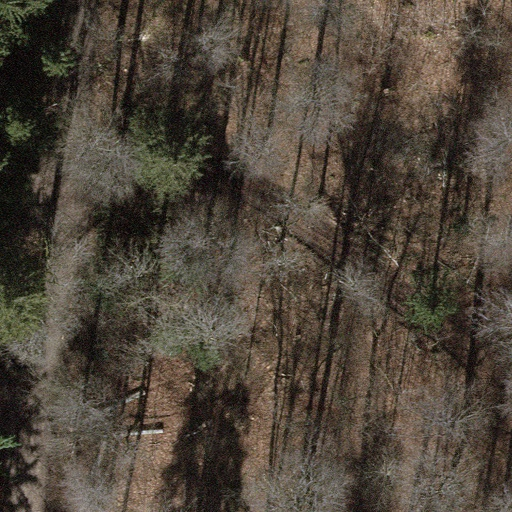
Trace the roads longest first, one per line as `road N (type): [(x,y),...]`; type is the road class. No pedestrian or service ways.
road 1 (track): [(89,195),(212,190),(341,233),(511,412)]
road 2 (track): [(89,195),(33,477)]
road 3 (track): [(85,0),(89,195)]
